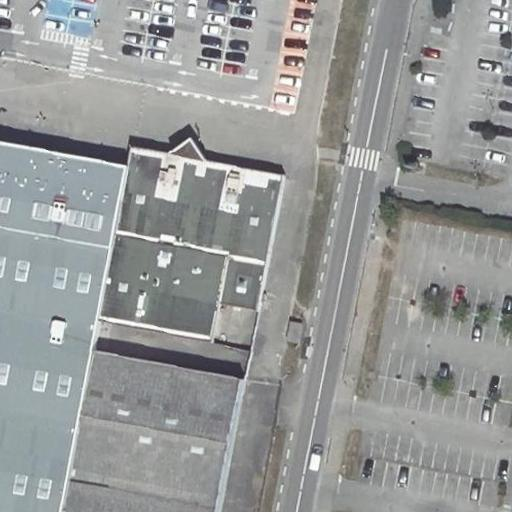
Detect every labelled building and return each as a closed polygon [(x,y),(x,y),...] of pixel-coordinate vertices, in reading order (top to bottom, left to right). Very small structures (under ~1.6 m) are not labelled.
[(0,511),(219,511),(245,380),(95,352),(101,323),(131,168),(114,164),(112,174),(87,169),(89,160),(0,142),(0,511)] [(135,148),(131,168),(101,323),(197,341),(205,301),(221,304),(259,312),(286,176),(207,161),(200,168),(179,164),(175,156),(135,148)] [(175,156),(179,164),(200,168),(207,161),(175,156)] [(89,160),(87,169),(112,174),(114,164),(89,160)] [(205,301),(197,341),(214,344),(221,304),(205,301)] [(291,322),(287,342),(299,345),(304,324),(291,322)]
